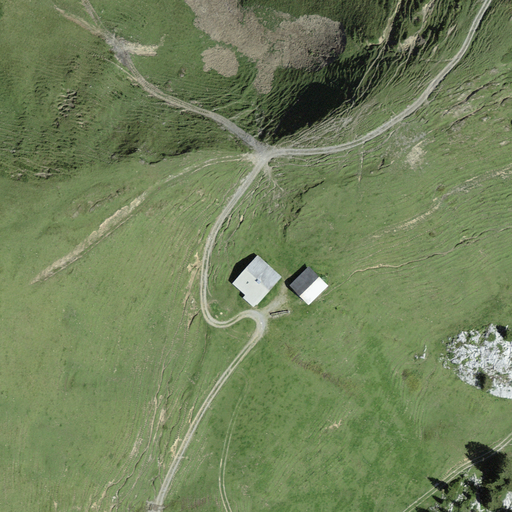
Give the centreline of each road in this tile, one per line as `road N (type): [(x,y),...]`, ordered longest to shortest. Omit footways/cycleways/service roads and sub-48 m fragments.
road 1 (track): [(488,0),(466,46),(423,101),(360,143),(267,157),(213,236),(203,300),(208,321),(224,325),(254,315),(262,334),(194,428),(158,511)]
road 2 (track): [(83,0),(133,76),(267,157)]
road 3 (track): [(231,511),(222,487),(229,434),(262,334)]
road 4 (track): [(511,438),(411,511)]
